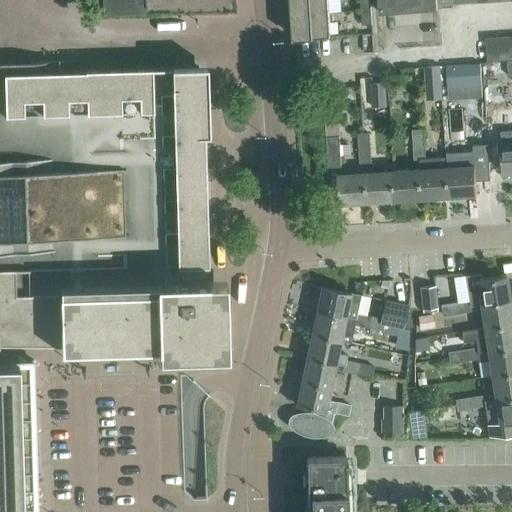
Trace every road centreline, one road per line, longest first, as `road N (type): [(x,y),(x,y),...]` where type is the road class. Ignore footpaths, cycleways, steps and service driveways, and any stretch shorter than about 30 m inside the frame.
road 1 (residential): [(18,0),(38,32),(266,24)]
road 2 (tertiary): [(236,511),(238,439),(278,250)]
road 3 (residential): [(278,250),(511,238)]
road 4 (tertiary): [(278,250),(266,24)]
